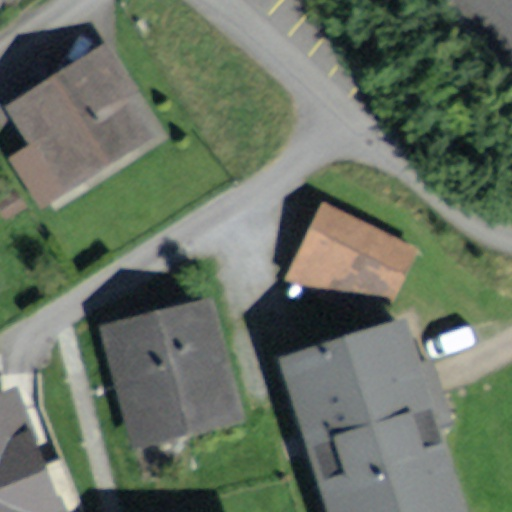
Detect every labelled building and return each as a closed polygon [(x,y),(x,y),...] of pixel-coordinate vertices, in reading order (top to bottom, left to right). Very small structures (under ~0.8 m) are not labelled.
[(0,0),(0,1),(15,9),(19,0),(0,0)] [(108,62),(27,113),(47,144),(21,160),(41,192),(135,133),(109,93),(122,84),(108,62)] [(329,208),(293,280),(340,303),(353,278),(370,287),(394,240),(329,208)] [(202,316),(120,337),(129,371),(118,374),(126,407),(138,404),(145,431),(226,410),(202,316)] [(401,330),(294,363),(341,511),(451,511),(458,510),(401,330)] [(45,511),(6,413),(0,415),(0,511),(45,511)]
